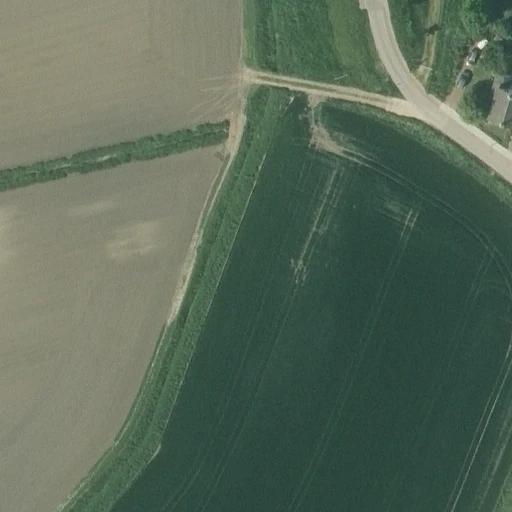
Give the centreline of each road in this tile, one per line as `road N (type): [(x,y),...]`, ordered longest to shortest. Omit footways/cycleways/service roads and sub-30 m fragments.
road 1 (track): [(253,76),(425,110)]
road 2 (residential): [(511,171),(425,110),(384,58)]
